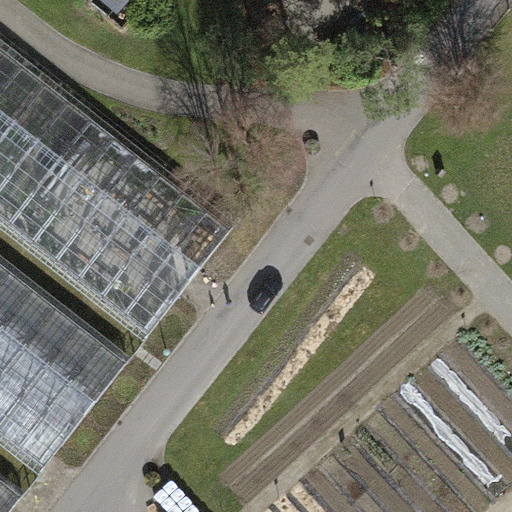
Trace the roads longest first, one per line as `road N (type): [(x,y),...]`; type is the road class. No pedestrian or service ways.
road 1 (track): [(474,0),(84,511)]
road 2 (track): [(366,144),(511,307)]
